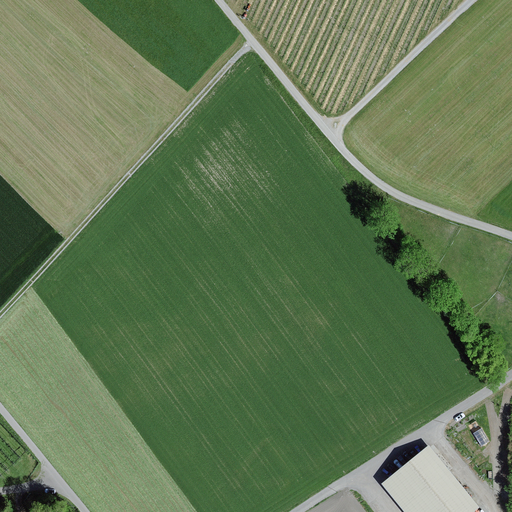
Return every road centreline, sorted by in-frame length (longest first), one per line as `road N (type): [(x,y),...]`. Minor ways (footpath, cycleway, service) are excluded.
road 1 (track): [(511,236),(422,205),(368,175),(218,0)]
road 2 (track): [(0,312),(251,39)]
road 3 (track): [(296,511),(511,375)]
road 4 (track): [(473,0),(330,134)]
road 5 (track): [(0,411),(81,511)]
